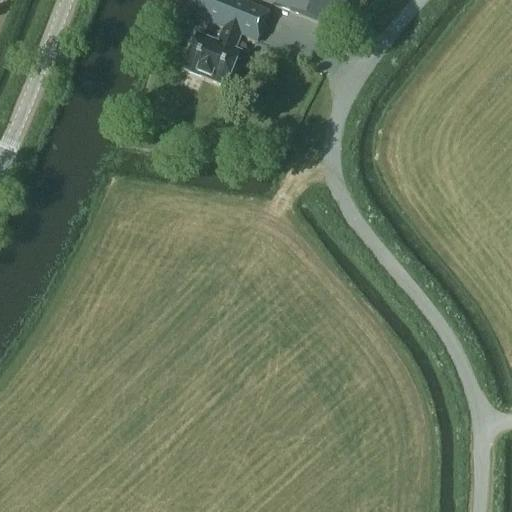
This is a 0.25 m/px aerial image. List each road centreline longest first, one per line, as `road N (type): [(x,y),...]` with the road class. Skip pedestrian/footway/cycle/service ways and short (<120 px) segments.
road 1 (unclassified): [(479,511),(480,416),(468,382),(433,317),(346,208),(330,166),(335,120),(351,84),(419,0)]
road 2 (tertiary): [(1,167),(64,0)]
